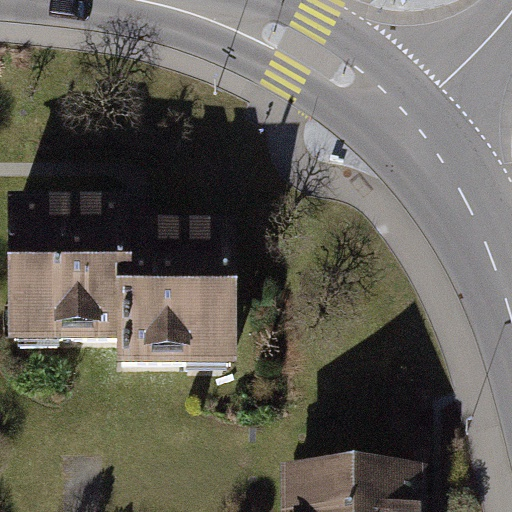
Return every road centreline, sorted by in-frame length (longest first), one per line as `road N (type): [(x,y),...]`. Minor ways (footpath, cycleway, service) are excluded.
road 1 (secondary): [(148,0),(217,14),(308,50),(406,122)]
road 2 (secondary): [(406,122),(471,206),(511,311)]
road 3 (tertiary): [(511,18),(406,122)]
